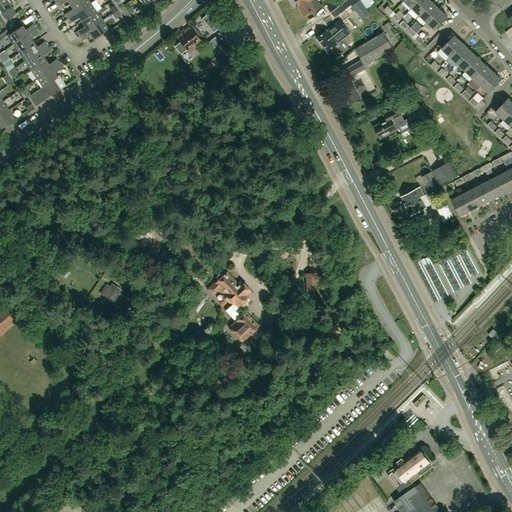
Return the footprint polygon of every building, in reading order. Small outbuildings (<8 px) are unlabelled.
[(0,0),(0,11),(2,14),(6,20),(15,14),(5,0),(0,0)] [(87,0),(76,0),(69,5),(72,9),(64,14),(67,19),(90,3),(87,0)] [(294,0),(303,16),(322,7),(318,0),(294,0)] [(336,0),(327,8),(334,17),(356,0),(336,0)] [(358,0),(351,6),(352,7),(363,20),(371,14),(359,0),(358,0)] [(404,0),(403,1),(411,8),(418,0),(404,0)] [(429,0),(418,0),(411,8),(419,16),(431,2),(429,0)] [(431,2),(419,16),(426,23),(439,9),(431,2)] [(90,3),(67,19),(70,23),(78,18),(81,22),(96,12),(90,3)] [(118,8),(126,20),(131,16),(123,5),(118,8)] [(394,12),(388,6),(384,10),(390,16),(394,12)] [(206,14),(201,19),(213,33),(217,30),(218,28),(221,32),(226,27),(227,27),(213,9),(206,14)] [(439,9),(426,23),(435,31),(447,17),(439,9)] [(96,12),(81,22),(84,26),(76,32),(79,36),(102,21),(96,12)] [(363,37),(384,24),(377,12),(356,25),(363,37)] [(401,19),(395,13),(391,18),(397,23),(401,19)] [(348,32),(339,20),(325,31),(325,30),(316,38),(326,51),(336,43),(335,43),(348,32)] [(108,29),(102,21),(79,36),(82,40),(90,35),(93,39),(108,29)] [(409,26),(403,21),(399,25),(405,30),(409,26)] [(13,44),(35,29),(32,25),(24,30),(21,26),(9,34),(7,36),(13,44)] [(182,53),(186,49),(188,53),(201,42),(189,27),(176,37),(180,43),(176,46),(175,48),(180,53),(182,53)] [(417,34),(411,28),(407,32),(413,38),(417,34)] [(35,29),(13,44),(18,53),(33,43),(30,39),(38,33),(35,29)] [(0,34),(0,39),(0,40),(7,36),(9,34),(6,30),(0,34)] [(415,39),(421,45),(424,41),(425,41),(430,36),(424,31),(419,36),(419,35),(415,39)] [(369,40),(355,49),(360,57),(365,66),(372,62),(379,58),(385,54),(394,49),(388,40),(383,32),(369,40)] [(449,57),(462,43),(454,36),(441,50),(449,57)] [(215,37),(209,42),(214,48),(220,43),(215,37)] [(33,43),(18,53),(24,61),(20,64),(21,64),(47,46),(44,42),(36,47),(33,43)] [(470,51),(462,43),(449,57),(457,64),(470,51)] [(47,46),(21,64),(23,67),(27,65),(30,70),(45,60),(42,56),(50,50),(47,46)] [(470,51),(457,64),(465,72),(477,58),(470,51)] [(442,65),(446,61),(439,54),(435,58),(442,65)] [(0,60),(3,64),(9,59),(7,56),(0,60)] [(465,72),(472,79),(485,65),(477,58),(465,72)] [(14,67),(9,59),(3,64),(2,64),(7,72),(14,67)] [(48,64),(45,60),(30,70),(36,79),(59,63),(56,59),(48,64)] [(353,65),(344,69),(347,74),(349,78),(350,78),(357,74),(365,69),(366,69),(361,60),(353,65)] [(431,65),(437,71),(440,67),(434,61),(431,65)] [(48,83),(53,80),(60,90),(65,86),(59,76),(58,76),(56,77),(54,73),(62,68),(59,63),(36,79),(42,87),(43,86),(48,83)] [(445,63),(443,68),(450,72),(453,66),(445,63)] [(472,79),(468,83),(476,91),(480,86),(493,73),(485,65),(472,79)] [(448,74),(442,68),(438,72),(444,78),(448,74)] [(17,73),(14,69),(9,72),(13,78),(17,76),(17,73)] [(455,69),(451,72),(456,79),(461,75),(455,69)] [(493,73),(480,86),(488,94),(501,80),(493,73)] [(13,82),(7,75),(3,78),(9,85),(13,82)] [(450,76),(446,80),(452,85),(456,81),(450,76)] [(53,80),(48,83),(55,93),(60,90),(53,80)] [(345,83),(340,86),(344,95),(348,103),(354,100),(360,97),(359,95),(364,93),(368,91),(365,86),(362,81),(357,83),(353,85),(351,80),(345,83)] [(48,83),(43,86),(50,96),(55,93),(48,83)] [(457,83),(454,87),(460,92),(463,88),(457,83)] [(31,95),(25,86),(20,90),(26,98),(31,95)] [(43,86),(42,87),(39,90),(45,100),(50,96),(43,86)] [(370,99),(380,93),(377,87),(366,93),(370,99)] [(468,87),(465,90),(461,94),(467,100),(471,96),(474,93),(468,87)] [(39,90),(34,93),(40,103),(45,100),(39,90)] [(40,103),(34,93),(29,97),(35,106),(40,103)] [(477,93),(473,97),(469,101),(475,107),(479,111),(486,104),(482,100),(483,98),(477,93)] [(498,100),(491,108),(495,113),(503,120),(511,110),(511,103),(508,99),(503,105),(498,100)] [(33,107),(29,101),(24,105),(27,110),(33,107)] [(3,102),(0,103),(0,116),(8,110),(3,102)] [(386,120),(373,127),(379,139),(397,130),(396,129),(399,128),(402,133),(411,128),(407,119),(404,121),(397,108),(383,115),(386,120)] [(8,110),(0,116),(0,129),(14,119),(8,110)] [(511,126),(511,110),(503,120),(511,127),(511,126)] [(487,125),(493,131),(497,127),(491,121),(487,125)] [(498,129),(495,132),(501,138),(504,134),(498,129)] [(506,136),(502,140),(508,145),(511,141),(506,136)] [(511,157),(509,153),(501,157),(504,161),(511,157)] [(495,167),(502,163),(499,158),(492,162),(495,167)] [(457,176),(449,162),(432,171),(439,186),(457,176)] [(490,163),(483,166),(485,172),(492,168),(490,163)] [(480,168),(473,171),(476,176),(483,172),(480,168)] [(511,189),(511,176),(509,170),(499,175),(508,191),(511,189)] [(431,172),(422,177),(431,195),(440,190),(438,187),(439,187),(431,172)] [(471,172),(464,176),(466,181),(474,177),(471,172)] [(499,175),(490,180),(498,196),(508,191),(499,175)] [(498,196),(490,180),(480,184),(488,201),(498,196)] [(445,186),(444,184),(439,187),(438,187),(440,190),(443,198),(449,195),(447,191),(455,187),(452,182),(445,186)] [(488,201),(480,184),(471,189),(479,206),(488,201)] [(424,195),(420,186),(401,196),(410,214),(414,212),(416,216),(425,211),(423,207),(424,206),(420,197),(424,195)] [(471,189),(461,194),(469,210),(479,206),(471,189)] [(469,210),(461,194),(451,199),(459,215),(469,210)] [(431,263),(428,257),(422,260),(425,266),(431,263)] [(217,280),(207,289),(212,295),(219,289),(224,295),(223,295),(232,305),(225,311),(235,322),(234,323),(229,328),(241,342),(248,336),(250,334),(251,335),(252,336),(253,335),(254,335),(255,334),(256,333),(256,331),(255,329),(258,326),(245,312),(244,313),(238,307),(248,297),(245,295),(249,291),(240,282),(237,285),(226,272),(223,275),(221,274),(220,273),(219,274),(218,274),(217,275),(216,276),(216,277),(216,278),(216,279),(217,280)] [(305,273),(306,294),(318,293),(318,286),(329,286),(328,276),(318,276),(318,272),(305,273)] [(113,303),(121,290),(111,283),(109,286),(106,284),(100,294),(113,303)] [(319,303),(308,303),(308,316),(319,316),(319,303)] [(0,335),(17,321),(7,309),(0,314),(0,335)] [(391,438),(414,415),(411,412),(380,442),(383,445),(391,438)] [(419,420),(416,417),(384,447),(387,450),(419,420)] [(393,479),(399,486),(397,487),(402,495),(394,502),(401,511),(433,511),(416,487),(415,487),(409,479),(430,462),(420,449),(410,457),(409,455),(393,467),(393,468),(389,472),(388,470),(383,473),(390,482),(393,479)] [(367,450),(356,460),(358,461),(359,462),(369,453),(367,450)] [(352,494),(363,511),(370,511),(366,505),(370,502),(369,500),(378,495),(383,503),(387,501),(370,473),(363,477),(366,482),(364,483),(367,489),(359,494),(357,491),(352,494)]
